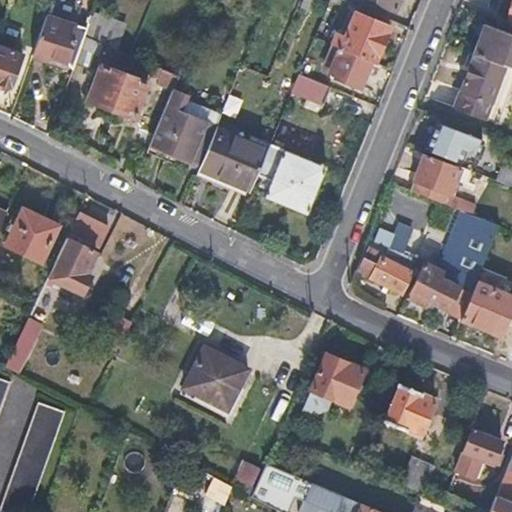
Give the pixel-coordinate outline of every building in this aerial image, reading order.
[(396,10),(400,0),(376,0),(375,2),(396,10)] [(71,67),(74,60),(82,35),(86,26),(46,11),(31,55),(46,60),(50,56),(69,62),(71,67)] [(342,40),(338,39),(335,44),(341,46),(370,59),(375,61),(389,26),(354,11),(342,40)] [(82,35),(98,41),(113,46),(121,24),(90,13),(86,26),(82,35)] [(511,32),(487,23),(476,53),(506,65),(511,66),(511,32)] [(82,35),(74,60),(89,65),(98,41),(82,35)] [(296,39),(280,76),(293,82),(308,44),(296,39)] [(333,64),(329,73),(358,85),(370,59),(341,46),(335,44),(334,43),(326,61),(333,64)] [(0,45),(0,88),(8,91),(22,53),(0,45)] [(506,65),(476,53),(456,105),(487,117),(506,65)] [(148,82),(103,64),(89,100),(134,117),(148,82)] [(157,82),(170,87),(171,85),(176,73),(163,68),(157,82)] [(299,73),(292,90),(325,103),(332,86),(299,73)] [(201,162),(215,125),(178,110),(186,91),(171,85),(170,87),(149,141),(201,162)] [(439,121),(429,147),(462,160),(466,148),(479,152),(484,138),(439,121)] [(268,146),(215,125),(201,162),(197,171),(249,191),(256,174),(268,146)] [(268,146),(256,174),(270,180),(263,197),(306,214),(326,166),(269,143),(268,146)] [(462,166),(427,152),(412,189),(447,203),(462,166)] [(511,171),(505,169),(500,180),(511,185),(511,171)] [(456,207),(462,209),(473,213),(477,203),(460,196),(456,207)] [(60,222),(24,206),(7,242),(44,258),(60,222)] [(80,209),(49,276),(84,291),(92,275),(86,272),(97,249),(85,244),(87,238),(99,243),(109,221),(80,209)] [(443,310),(461,318),(476,281),(500,223),(492,220),(473,213),(462,209),(440,266),(423,260),(406,297),(426,307),(428,301),(444,307),(443,310)] [(492,220),(500,223),(509,227),(511,220),(494,213),(492,220)] [(425,232),(399,221),(389,246),(414,257),(425,232)] [(380,250),(369,245),(359,266),(403,288),(412,271),(378,255),(380,250)] [(511,294),(476,281),(461,318),(502,334),(511,311),(511,294)] [(31,312),(24,327),(36,333),(38,334),(46,319),(31,312)] [(36,333),(24,327),(6,364),(18,370),(36,333)] [(247,368),(205,345),(184,385),(227,407),(247,368)] [(364,369),(328,353),(314,388),(304,409),(315,413),(329,408),(334,397),(350,404),(364,369)] [(0,414),(13,381),(0,375),(0,414)] [(387,421),(425,435),(439,399),(401,384),(387,421)] [(27,511),(66,409),(40,400),(0,506),(0,507),(12,511),(27,511)] [(502,440),(472,429),(464,450),(501,465),(504,458),(496,455),(502,440)] [(511,453),(496,495),(511,500),(511,453)] [(414,457),(403,483),(425,492),(436,467),(414,457)] [(247,460),(237,484),(251,490),(261,466),(247,460)] [(306,501),(314,483),(266,463),(258,481),(306,501)] [(358,511),(362,504),(314,483),(306,501),(303,508),(311,511),(358,511)] [(511,511),(511,500),(496,495),(489,511),(511,511)]
